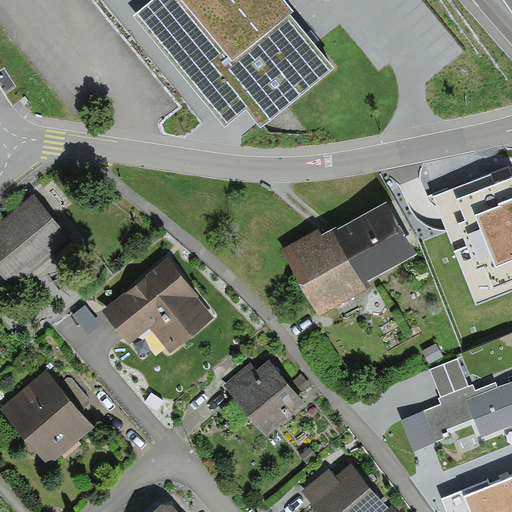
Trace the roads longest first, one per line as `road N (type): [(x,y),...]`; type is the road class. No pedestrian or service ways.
road 1 (residential): [(102,148),(105,172),(248,294),(426,511)]
road 2 (residential): [(102,148),(283,169),(511,129)]
road 3 (residential): [(98,511),(160,463),(199,477),(228,511)]
